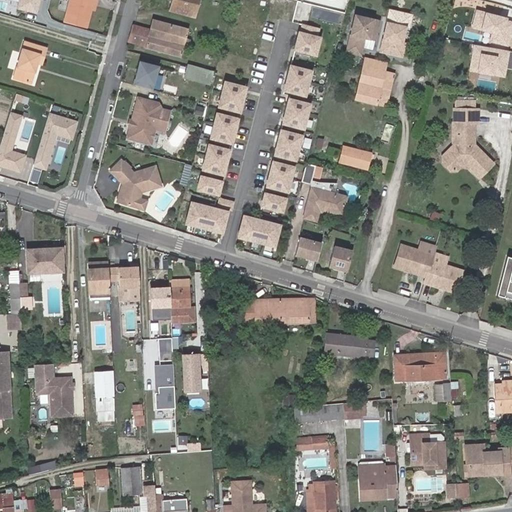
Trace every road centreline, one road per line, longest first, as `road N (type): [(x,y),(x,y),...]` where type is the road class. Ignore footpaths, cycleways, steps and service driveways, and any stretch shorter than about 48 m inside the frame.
road 1 (residential): [(224,257),(511,346)]
road 2 (residential): [(224,257),(284,25)]
road 3 (residential): [(75,211),(130,0)]
road 4 (residential): [(75,211),(224,257)]
